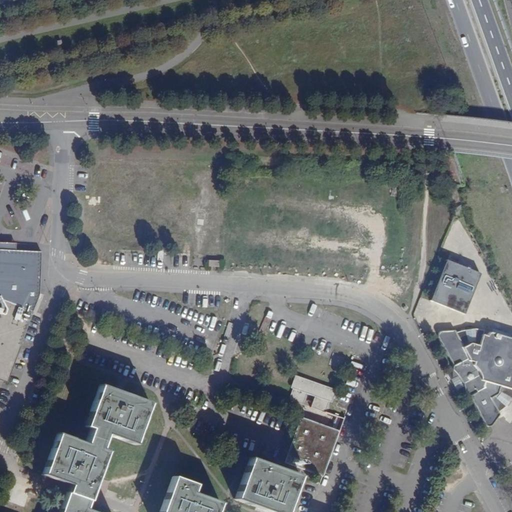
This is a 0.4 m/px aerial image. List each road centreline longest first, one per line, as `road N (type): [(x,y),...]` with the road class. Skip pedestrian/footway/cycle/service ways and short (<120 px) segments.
road 1 (residential): [(500,511),(393,314),(376,302),(346,291),(85,274),(61,279)]
road 2 (tertiary): [(59,121),(511,144)]
road 3 (residential): [(0,451),(61,279)]
road 4 (primary): [(454,0),(511,159)]
